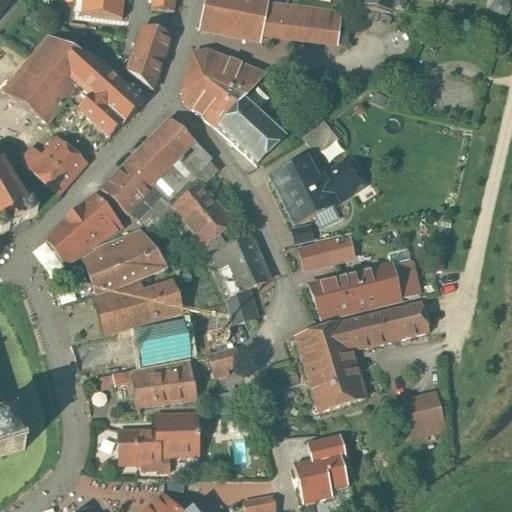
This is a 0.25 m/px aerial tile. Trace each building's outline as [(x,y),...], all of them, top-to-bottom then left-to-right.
[(121,0),(84,0),(83,14),(119,19),(121,0)] [(170,13),(171,0),(153,0),(152,10),(170,13)] [(265,2),(254,0),(205,0),(199,31),(258,43),(259,38),(265,2)] [(392,0),(361,0),(360,11),(389,15),(392,0)] [(340,12),(265,2),(259,38),(336,49),(340,12)] [(170,39),(140,28),(139,31),(140,31),(125,72),(151,92),(170,39)] [(97,65),(47,40),(2,95),(46,127),(66,102),(67,102),(97,65)] [(262,75),(206,52),(192,55),(179,93),(183,106),(216,130),(241,100),(262,75)] [(141,105),(97,65),(67,102),(66,102),(108,140),(120,127),(121,127),(141,105)] [(241,100),(216,130),(255,167),(284,140),(241,100)] [(195,145),(168,121),(123,167),(124,167),(151,190),(167,204),(171,209),(199,186),(200,186),(192,178),(209,161),(194,146),(195,145)] [(322,123),(301,140),(316,159),(337,142),(322,123)] [(20,162),(21,167),(29,173),(29,174),(57,198),(85,166),(56,141),(38,162),(28,153),(20,162)] [(0,236),(36,215),(30,206),(27,208),(19,193),(22,192),(20,189),(17,190),(9,177),(12,175),(10,172),(7,174),(1,164),(4,162),(3,159),(0,161),(0,236)] [(314,183),(304,163),(269,180),(293,228),(334,207),(333,206),(320,180),(314,183)] [(358,190),(342,166),(320,180),(333,206),(358,190)] [(151,190),(124,167),(123,167),(100,192),(126,216),(129,212),(151,190)] [(232,225),(199,186),(171,209),(175,213),(209,252),(221,247),(234,240),(226,231),(232,225)] [(167,204),(151,190),(129,212),(144,227),(152,219),(167,204)] [(122,231),(94,196),(56,228),(45,243),(63,271),(122,231)] [(167,204),(152,219),(161,227),(175,213),(171,209),(167,204)] [(139,233),(97,251),(82,261),(94,296),(165,270),(147,243),(139,233)] [(296,251),(302,274),(354,262),(349,238),(296,251)] [(250,241),(211,258),(229,300),(268,282),(250,241)] [(411,262),(390,267),(398,304),(420,298),(411,262)] [(390,267),(307,287),(320,323),(398,304),(390,267)] [(169,274),(92,298),(96,312),(98,317),(99,324),(103,337),(165,320),(181,314),(169,274)] [(237,301),(224,305),(231,327),(243,324),(237,301)] [(420,304),(340,324),(350,354),(427,335),(420,304)] [(156,325),(156,327),(134,331),(142,369),(191,360),(181,319),(156,325)] [(340,324),(340,323),(293,339),(317,415),(364,400),(350,355),(350,354),(340,324)] [(224,334),(210,339),(214,352),(228,348),(224,334)] [(234,351),(207,357),(213,381),(226,377),(225,372),(238,368),(234,351)] [(188,363),(130,374),(132,385),(136,410),(195,403),(188,363)] [(130,374),(111,377),(113,389),(132,385),(130,374)] [(434,401),(398,410),(404,433),(422,429),(424,437),(443,433),(434,401)] [(195,417),(154,418),(155,433),(117,434),(118,468),(141,467),(141,474),(156,473),(156,476),(167,475),(166,459),(196,457),(196,441),(197,440),(197,437),(196,437),(195,417)] [(0,456),(23,450),(14,418),(0,422),(0,456)] [(303,461),(292,464),(296,476),(307,473),(303,461)] [(174,511),(162,498),(146,511),(174,511)] [(273,511),(271,499),(244,504),(245,511),(273,511)] [(199,502),(191,510),(193,511),(206,511),(206,510),(199,502)]
